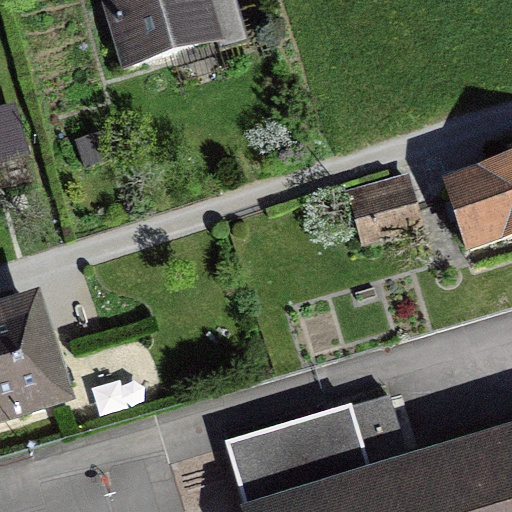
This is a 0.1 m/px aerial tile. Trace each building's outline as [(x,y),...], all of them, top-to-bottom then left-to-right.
[(102,0),(124,70),(173,55),(170,45),(210,33),(216,54),(245,45),(231,0),(102,0)] [(0,165),(20,159),(7,112),(0,114),(0,165)] [(511,151),(508,153),(511,165),(511,166),(444,189),(464,254),(511,238),(511,151)] [(347,198),(350,208),(348,209),(354,232),(412,215),(403,183),(347,198)] [(0,420),(57,402),(28,311),(10,317),(5,301),(0,303),(0,420)] [(229,455),(227,447),(223,448),(242,511),(511,511),(511,445),(409,476),(386,400),(252,440),(254,448),(229,455)]
